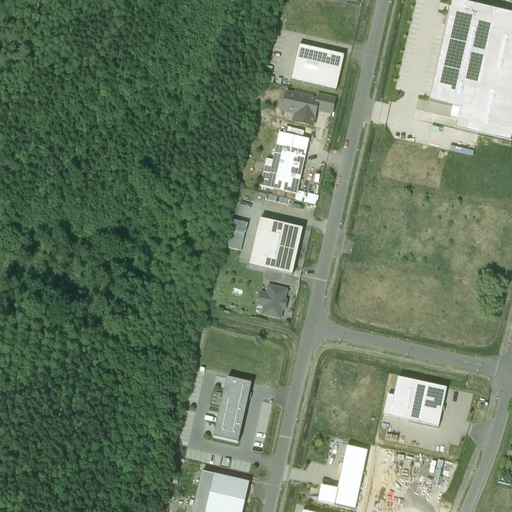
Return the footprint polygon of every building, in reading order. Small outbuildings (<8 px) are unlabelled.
[(511,134),(511,14),(452,1),(429,103),(460,110),(455,130),(454,130),(454,131),(511,144),(511,143),(510,143),(511,134)] [(344,57),(299,46),(291,82),(336,93),(344,57)] [(317,101),(288,94),(284,111),(293,113),(296,117),(294,123),(312,127),(316,111),(318,101),(317,101)] [(318,95),(317,101),(318,101),(316,111),(331,115),(335,99),(318,95)] [(309,141),(279,134),(271,172),(264,171),(260,188),(296,196),(309,141)] [(260,221),(249,267),(292,277),(303,230),(260,221)] [(245,233),(233,231),(228,250),(240,252),(245,233)] [(286,292),(268,288),(267,296),(260,294),(258,306),(264,307),(262,315),(280,319),(282,309),(285,310),(286,302),(284,302),(286,292)] [(251,385),(226,379),(213,439),(238,445),(248,400),(250,401),(251,395),(249,395),(251,385)] [(386,401),(383,417),(438,429),(447,389),(397,379),(393,402),(386,401)] [(367,452),(346,448),(337,491),(321,487),(318,503),(355,511),(367,452)] [(242,511),(249,484),(202,473),(193,511),(242,511)]
